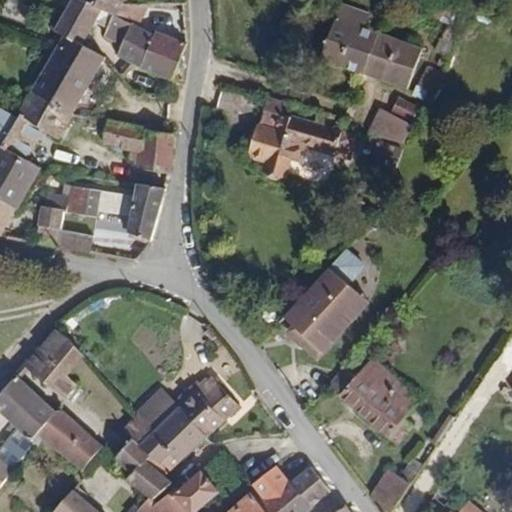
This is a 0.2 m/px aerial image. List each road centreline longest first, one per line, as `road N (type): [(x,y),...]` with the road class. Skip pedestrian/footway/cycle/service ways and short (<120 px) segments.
road 1 (unclassified): [(365,511),(237,345),(167,280)]
road 2 (unclassified): [(167,280),(199,0)]
road 3 (unknown): [(96,269),(100,447),(26,507)]
road 4 (unclassified): [(167,280),(0,249)]
